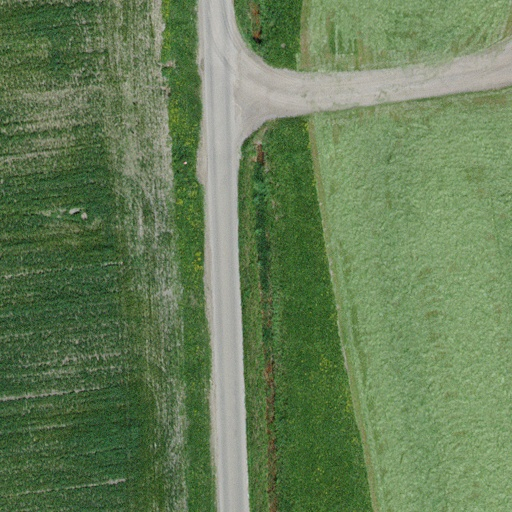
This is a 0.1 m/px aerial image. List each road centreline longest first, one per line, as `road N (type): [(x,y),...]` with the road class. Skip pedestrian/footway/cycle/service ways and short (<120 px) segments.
road 1 (unclassified): [(222,0),(239,511)]
road 2 (track): [(226,99),(511,61)]
